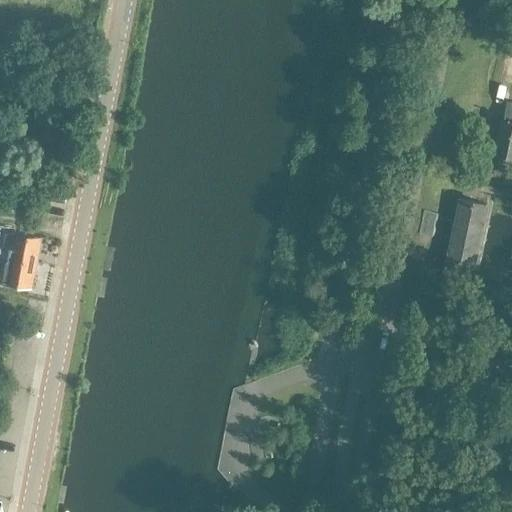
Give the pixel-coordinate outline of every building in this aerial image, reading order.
[(0,63),(7,65),(8,53),(0,50),(0,63)] [(67,86),(20,76),(17,92),(31,94),(24,129),(12,126),(9,138),(55,147),(67,86)] [(511,104),(508,103),(505,119),(503,118),(495,153),(511,156),(511,104)] [(487,204),(462,198),(449,259),(453,260),(450,273),(468,277),(470,263),(474,264),(487,204)] [(40,238),(7,231),(2,256),(35,263),(40,238)] [(35,263),(2,256),(0,267),(0,281),(30,287),(35,263)]
